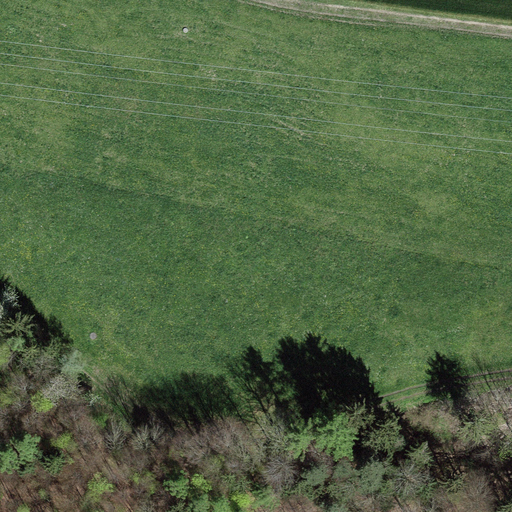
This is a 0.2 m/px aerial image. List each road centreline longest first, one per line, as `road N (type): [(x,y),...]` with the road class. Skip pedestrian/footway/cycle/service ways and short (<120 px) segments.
road 1 (track): [(0,325),(234,419),(511,388)]
road 2 (track): [(325,0),(511,35)]
